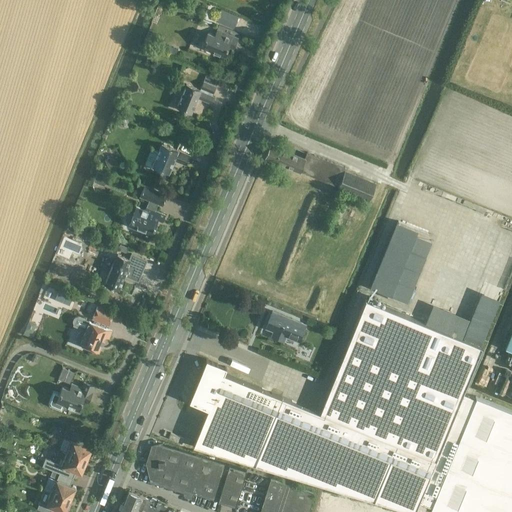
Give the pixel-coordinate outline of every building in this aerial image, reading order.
[(226,9),(220,21),(233,27),(239,16),(226,9)] [(228,44),(234,46),(237,37),(217,29),(214,34),(207,31),(201,46),(223,56),(228,44)] [(212,95),(215,86),(203,81),(199,89),(186,84),(176,106),(191,112),(197,97),(210,103),(213,96),(212,95)] [(130,106),(131,99),(123,98),(122,105),(130,106)] [(185,165),(189,155),(178,150),(161,144),(152,166),(168,173),(174,160),(185,165)] [(370,196),(375,183),(345,171),(346,168),(306,151),(304,159),(270,145),(265,157),(276,161),(276,165),(282,167),(286,164),(301,170),(300,171),(331,183),(329,187),(339,191),(340,187),(369,199),(369,198),(373,200),(374,198),(370,196)] [(108,167),(113,165),(110,158),(105,160),(108,167)] [(144,185),(143,189),(139,196),(143,198),(148,200),(146,207),(145,210),(136,206),(128,224),(143,230),(140,237),(148,241),(156,220),(162,222),(165,214),(154,210),(157,204),(161,205),(166,193),(144,185)] [(409,301),(430,238),(426,237),(428,230),(394,219),(372,287),(371,287),(367,297),(378,301),(381,292),(409,301)] [(116,253),(113,261),(104,284),(118,290),(125,275),(138,280),(146,260),(132,255),(130,259),(116,253)] [(206,358),(189,401),(207,408),(192,445),(254,464),(413,511),(418,500),(431,506),(430,506),(443,511),(511,511),(511,410),(475,396),(475,397),(463,392),(466,383),(481,346),(365,298),(332,379),(319,411),(281,396),(224,373),(226,367),(206,358)] [(92,317),(97,319),(109,324),(114,312),(108,310),(97,306),(92,317)] [(265,327),(273,331),(271,336),(283,341),(285,335),(298,341),(305,324),(287,317),(286,319),(271,312),(265,327)] [(88,321),(85,328),(81,326),(79,331),(78,332),(75,338),(76,339),(75,342),(80,344),(80,343),(98,351),(105,336),(109,338),(112,330),(88,321)] [(69,383),(74,372),(62,367),(57,378),(69,383)] [(62,386),(59,392),(53,390),(48,402),(50,406),(61,411),(64,404),(78,410),(84,394),(90,397),(94,386),(83,381),(81,387),(71,383),(69,389),(62,386)] [(63,435),(71,438),(73,439),(76,433),(65,428),(63,435)] [(168,438),(181,443),(183,437),(170,432),(168,438)] [(64,437),(59,449),(86,460),(90,451),(91,451),(92,448),(91,447),(89,446),(88,446),(64,437)] [(185,490),(183,494),(192,497),(193,493),(235,505),(246,469),(162,444),(155,446),(156,451),(150,452),(152,461),(147,462),(151,480),(185,490)] [(82,469),(86,460),(59,449),(54,461),(77,471),(78,473),(80,473),(82,473),(83,471),(82,469)] [(53,469),(61,473),(63,467),(55,464),(53,469)] [(50,475),(59,478),(61,473),(53,469),(50,475)] [(43,489),(51,492),(70,500),(74,490),(75,490),(76,488),(75,486),(73,485),(72,486),(48,476),(43,489)] [(307,511),(314,492),(270,478),(259,511),(307,511)] [(163,511),(165,508),(166,506),(157,503),(155,508),(148,505),(151,500),(145,497),(128,491),(124,501),(151,511),(163,511)] [(44,511),(48,511),(50,508),(51,506),(61,510),(61,511),(66,511),(67,510),(66,508),(70,500),(51,492),(46,504),(40,501),(37,509),(40,510),(44,511)] [(151,511),(124,501),(120,511),(121,511),(151,511)]
